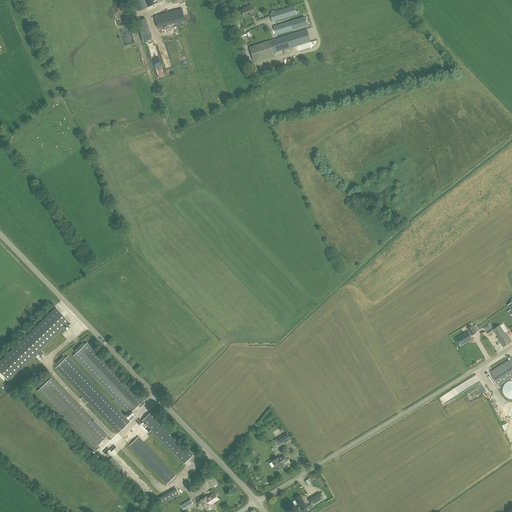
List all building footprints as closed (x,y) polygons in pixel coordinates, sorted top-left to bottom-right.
[(133,0),(138,11),(155,4),(153,0),(133,0)] [(243,17),(250,14),(251,17),(255,15),(251,4),(247,6),(247,7),(240,10),(243,17)] [(294,6),(269,13),(272,22),(297,14),(294,6)] [(154,16),(158,27),(185,20),(182,8),(154,16)] [(303,17),(273,26),(276,35),(306,26),(303,17)] [(262,25),(240,33),(243,42),(255,38),(256,42),(266,38),(262,25)] [(128,26),(119,29),(121,34),(124,32),(125,36),(122,37),(124,43),(132,40),(128,26)] [(148,26),(142,28),(146,41),(152,39),(148,26)] [(307,29),(268,41),(249,47),(253,61),(273,55),(272,54),(311,42),(307,29)] [(147,43),(148,51),(151,51),(152,59),(154,59),(155,63),(159,63),(157,51),(153,51),(152,42),(147,43)] [(163,67),(165,73),(173,70),(171,64),(163,67)] [(0,376),(4,381),(6,378),(8,381),(37,353),(40,356),(44,353),(41,350),(70,322),(56,308),(0,361),(0,376)] [(489,325),(484,328),(489,335),(493,332),(489,325)] [(503,347),(511,341),(506,332),(505,332),(500,325),(493,329),(498,337),(497,338),(503,347)] [(470,336),(475,333),(471,326),(467,328),(469,331),(456,338),(460,345),(471,339),(470,336)] [(83,346),(81,344),(74,351),(76,353),(73,356),(115,400),(114,400),(128,415),(137,406),(140,408),(144,403),(142,401),(143,400),(129,385),(128,387),(87,343),(83,346)] [(117,434),(130,421),(68,356),(65,359),(63,356),(56,363),(58,366),(55,368),(117,434)] [(511,357),(490,371),(499,385),(511,377),(511,357)] [(38,390),(96,451),(100,447),(98,445),(107,437),(51,378),(48,380),(46,378),(38,386),(40,388),(38,390)] [(511,380),(511,381),(510,381),(509,381),(508,382),(507,382),(505,383),(504,384),(504,386),(503,387),(503,388),(503,390),(503,391),(503,393),(504,394),(504,395),(505,396),(507,397),(508,398),(509,399),(510,399),(511,399),(511,398),(511,380)] [(184,464),(193,455),(151,412),(142,421),(184,464)] [(289,437),(286,433),(276,439),(279,443),(289,437)] [(176,476),(138,437),(129,446),(166,484),(176,476)] [(148,484),(111,446),(101,456),(113,468),(116,465),(118,467),(117,469),(134,486),(137,483),(143,488),(148,484)] [(287,460),(284,455),(278,458),(278,457),(272,461),(277,470),(278,469),(278,470),(279,470),(280,469),(281,469),(282,468),(282,467),(283,466),(282,463),(284,462),(287,460)] [(212,488),(218,484),(212,475),(207,479),(212,488)] [(177,490),(170,494),(172,498),(179,494),(177,490)] [(323,499),(320,492),(308,499),(312,505),(323,499)] [(211,504),(218,499),(214,493),(207,498),(206,497),(200,501),(207,510),(213,506),(211,504)] [(300,510),(301,510),(307,507),(300,495),(294,499),(299,506),(298,507),(298,508),(299,510),(300,510)] [(193,503),(190,499),(180,506),(183,510),(193,503)]
